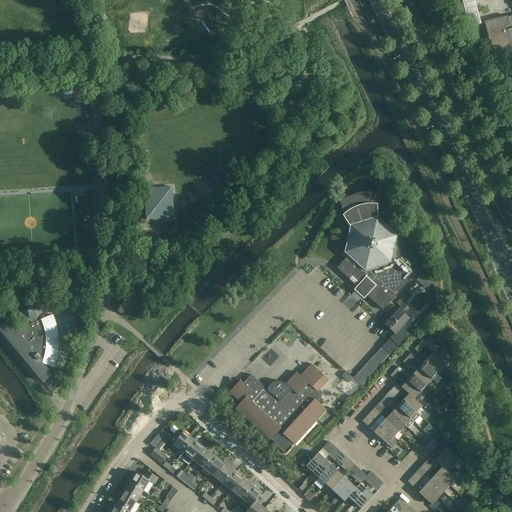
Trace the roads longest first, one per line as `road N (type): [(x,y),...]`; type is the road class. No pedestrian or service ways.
road 1 (primary): [(374,0),(511,279)]
road 2 (primary): [(511,212),(405,0)]
road 3 (residential): [(4,500),(69,399),(102,312)]
road 4 (residential): [(310,511),(192,402)]
road 5 (residential): [(85,511),(169,405),(192,402)]
road 6 (residential): [(192,402),(279,313)]
